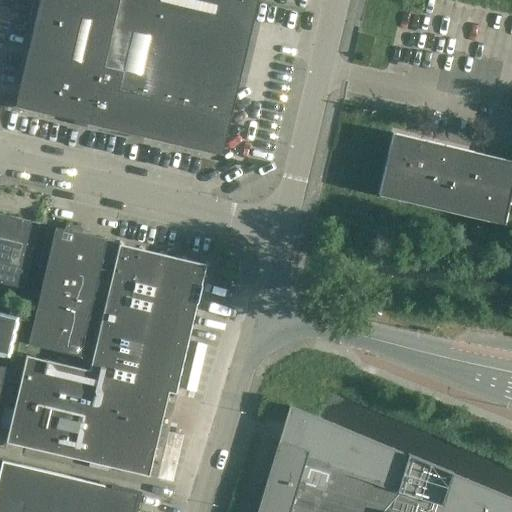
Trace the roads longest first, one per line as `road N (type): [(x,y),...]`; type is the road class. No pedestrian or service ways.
road 1 (unclassified): [(283,217),(0,159)]
road 2 (unclassified): [(511,378),(262,310)]
road 3 (unclassified): [(283,217),(340,0)]
road 4 (unclassified): [(203,511),(262,310)]
